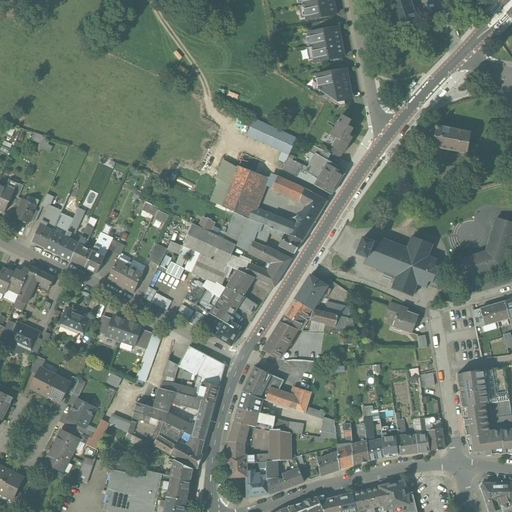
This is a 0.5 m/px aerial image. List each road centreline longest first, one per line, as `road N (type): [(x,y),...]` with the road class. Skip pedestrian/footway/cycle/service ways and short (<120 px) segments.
road 1 (residential): [(0,237),(242,360)]
road 2 (tertiary): [(242,360),(386,138)]
road 3 (residential): [(248,511),(358,477),(459,464)]
road 4 (tertiary): [(211,511),(218,426),(242,360)]
road 5 (track): [(153,0),(198,71),(213,113),(233,126)]
road 6 (residential): [(356,0),(386,138)]
road 7 (residential): [(444,367),(441,308),(511,287)]
road 8 (tertiary): [(386,138),(468,46)]
